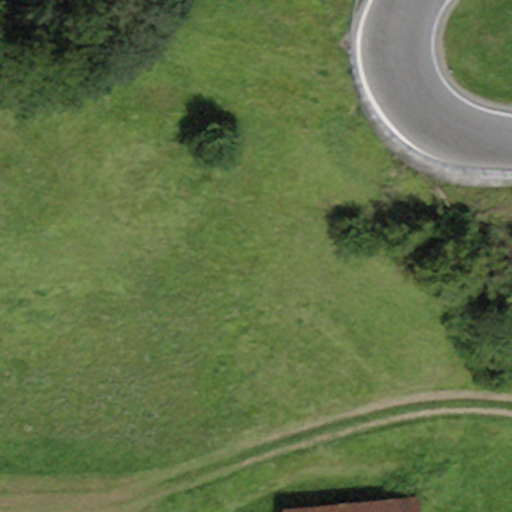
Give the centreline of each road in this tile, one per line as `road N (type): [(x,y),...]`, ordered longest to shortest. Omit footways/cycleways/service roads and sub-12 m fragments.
road 1 (track): [(143,497),(439,405),(511,413)]
road 2 (tertiary): [(511,146),(474,143),(420,104),(406,81),(403,51),(415,0)]
